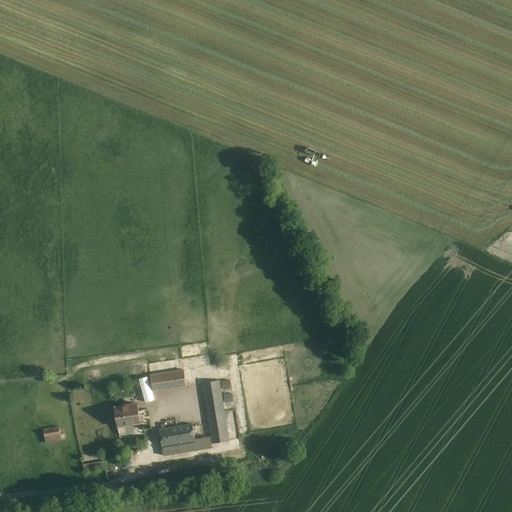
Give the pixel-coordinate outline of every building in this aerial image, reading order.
[(180,389),(179,372),(144,375),(146,392),(180,389)] [(225,380),(196,384),(206,447),(235,442),(225,380)] [(138,404),(115,407),(118,426),(141,423),(138,404)] [(43,428),(45,442),(61,439),(59,426),(43,428)] [(189,443),(187,428),(151,432),(152,447),(189,443)] [(98,452),(76,453),(77,476),(99,475),(98,452)]
